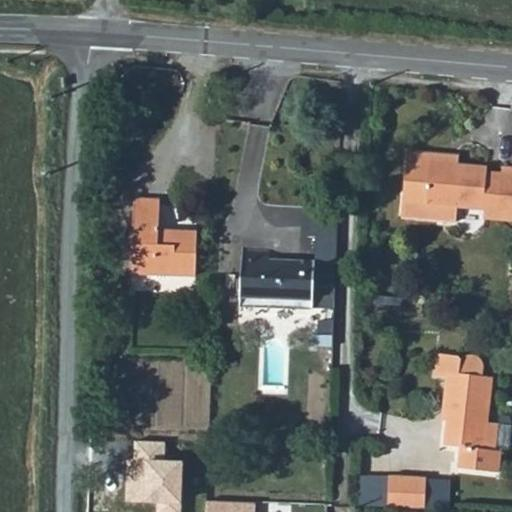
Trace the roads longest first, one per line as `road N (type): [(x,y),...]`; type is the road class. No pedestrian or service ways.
road 1 (secondary): [(511,66),(0,29)]
road 2 (unknown): [(355,53),(337,474)]
